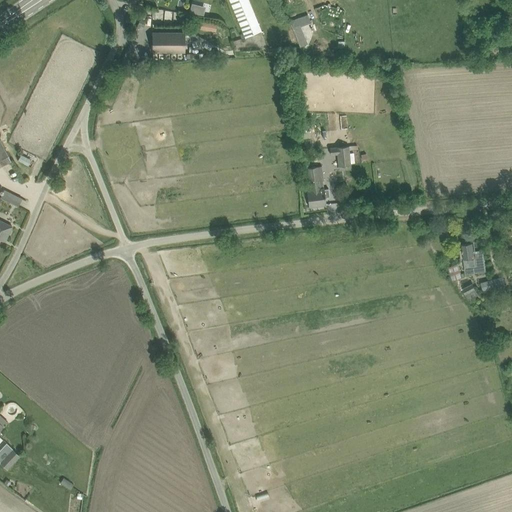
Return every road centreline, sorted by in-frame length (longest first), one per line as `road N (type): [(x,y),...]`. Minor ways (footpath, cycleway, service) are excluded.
road 1 (unclassified): [(128,247),(511,203)]
road 2 (unclassified): [(227,511),(128,247)]
road 3 (unclassified): [(65,146),(0,284)]
road 4 (unclassified): [(0,298),(128,247)]
